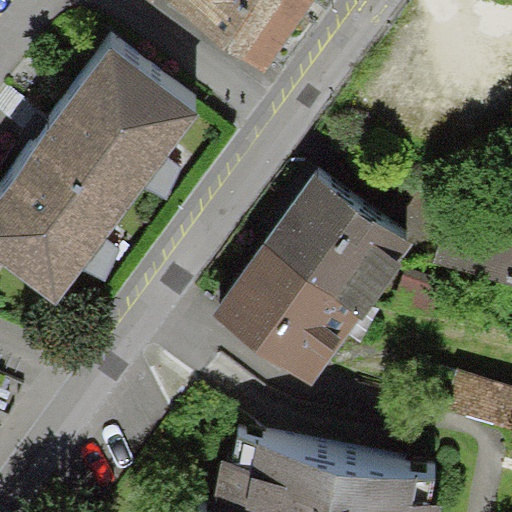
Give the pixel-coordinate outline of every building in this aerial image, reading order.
[(302,0),(188,0),(269,52),(302,0)] [(197,95),(112,29),(0,172),(0,234),(55,277),(125,187),(197,95)] [(406,229),(316,163),(289,199),(244,262),(222,291),(314,360),(406,229)] [(511,215),(452,198),(437,252),(511,273),(511,215)] [(511,377),(456,364),(446,403),(511,419),(511,377)] [(402,451),(261,426),(257,451),(233,447),(221,511),(422,511),(427,485),(396,479),(402,451)]
